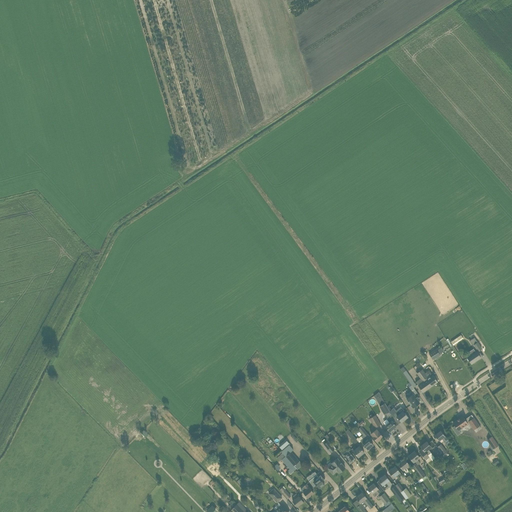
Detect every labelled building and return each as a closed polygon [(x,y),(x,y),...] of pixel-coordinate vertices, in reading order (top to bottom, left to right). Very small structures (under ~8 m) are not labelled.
[(402,320),(389,329),(414,365),(426,357),(402,320)] [(470,342),(472,345),(473,344),(478,351),(482,349),(475,339),(470,342)] [(391,347),(379,355),(400,386),(412,378),(391,347)] [(436,349),(429,354),(433,360),(440,355),(436,349)] [(467,359),(467,360),(468,361),(469,360),(471,363),(481,357),(476,350),(467,357),(467,358),(467,359)] [(421,378),(416,382),(417,384),(416,385),(421,392),(422,391),(423,392),(438,382),(437,380),(434,376),(433,375),(428,378),(422,369),(417,373),(421,378)] [(413,394),(406,399),(413,408),(420,403),(417,399),(420,397),(415,389),(411,391),(413,394)] [(385,403),(379,406),(384,414),(387,417),(386,418),(388,421),(389,422),(385,425),(390,431),(391,432),(394,429),(393,429),(396,426),(392,422),(395,420),(391,415),(389,411),(390,411),(385,403)] [(394,408),(390,411),(389,411),(391,415),(395,420),(398,417),(401,422),(404,419),(405,420),(408,418),(407,417),(408,417),(402,410),(403,410),(400,406),(396,410),(394,408)] [(369,418),(375,428),(380,424),(375,415),(369,418)] [(455,425),(452,428),(457,435),(461,433),(459,430),(469,423),(470,423),(467,419),(465,420),(462,416),(453,423),(455,425)] [(358,428),(363,435),(364,437),(365,436),(367,434),(361,426),(358,428)] [(358,441),(348,429),(345,431),(355,443),(358,441)] [(372,436),(377,442),(383,437),(378,431),(376,429),(371,434),(373,436),(372,436)] [(435,435),(438,439),(439,440),(441,438),(444,441),(447,438),(441,430),(435,435)] [(364,437),(363,435),(361,436),(362,438),(360,440),(367,449),(373,445),(369,439),(368,440),(365,436),(364,437)] [(492,436),(487,439),(493,449),(498,445),(492,436)] [(420,446),(422,448),(425,452),(427,455),(428,455),(431,452),(428,449),(431,447),(427,441),(420,446)] [(324,444),(330,452),(333,450),(327,442),(324,444)] [(437,446),(438,449),(439,448),(444,454),(447,452),(445,450),(446,450),(441,444),(437,447),(437,446)] [(353,450),(358,457),(364,452),(359,445),(356,448),(354,446),(352,448),(353,450)] [(438,449),(437,446),(436,447),(434,445),(431,448),(439,458),(442,456),(441,455),(442,455),(437,449),(438,449)] [(281,451),(294,465),(299,460),(291,451),(287,446),(282,450),(281,451)] [(425,452),(422,448),(419,451),(424,458),(425,458),(426,459),(429,457),(428,455),(427,455),(425,452)] [(352,462),(351,460),(354,458),(347,449),(342,453),(350,464),(352,462)] [(296,468),(294,465),(281,451),(279,453),(280,454),(277,457),(280,461),(281,459),(290,469),(288,471),(290,474),(296,468)] [(420,463),(417,459),(419,457),(414,451),(408,455),(414,463),(412,465),(421,478),(425,475),(417,464),(420,463)] [(332,464),(328,468),(333,474),(337,471),(339,473),(345,468),(337,458),(331,463),(332,464)] [(405,459),(398,464),(403,469),(406,467),(409,471),(412,468),(409,464),(405,459)] [(389,471),(392,475),(393,477),(394,477),(396,479),(402,475),(395,466),(389,471)] [(316,474),(309,480),(314,487),(315,485),(316,485),(319,488),(324,484),(322,481),(325,478),(320,472),(316,474)] [(385,474),(378,479),(383,485),(386,482),(390,489),(395,485),(393,483),(392,484),(389,480),(385,474)] [(414,482),(409,475),(406,477),(411,484),(414,482)] [(236,482),(243,488),(246,486),(239,479),(236,482)] [(398,482),(395,485),(404,497),(405,499),(411,495),(406,487),(403,489),(398,482)] [(300,489),(304,494),(307,498),(314,493),(306,483),(303,486),(303,487),(300,489)] [(375,491),(377,494),(380,491),(374,483),(367,488),(372,494),(375,491)] [(395,485),(390,489),(396,497),(399,500),(400,500),(404,497),(395,485)] [(279,490),(288,499),(291,495),(284,489),(285,488),(283,486),(282,487),(279,490)] [(268,493),(277,502),(282,497),(273,488),(268,493)] [(361,503),(356,507),(359,511),(366,511),(361,505),(365,502),(370,509),(373,506),(362,492),(356,497),(361,503)] [(295,498),(292,500),(294,502),(297,506),(303,501),(300,497),(296,493),(293,496),(295,497),(295,498)] [(379,497),(384,504),(389,500),(383,493),(379,497)] [(234,511),(243,511),(236,504),(234,501),(228,506),(234,511)] [(236,504),(243,511),(249,511),(248,510),(247,511),(239,502),(236,504)]
